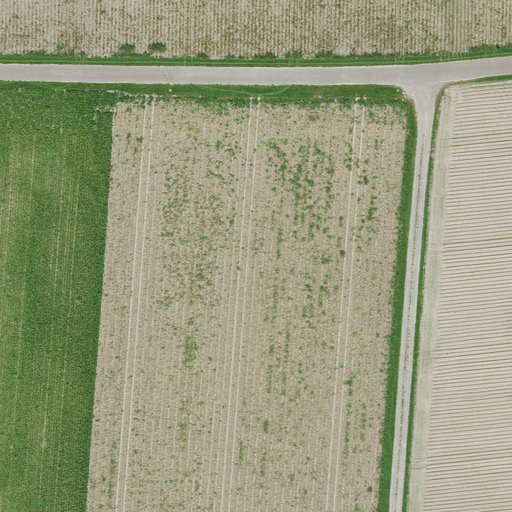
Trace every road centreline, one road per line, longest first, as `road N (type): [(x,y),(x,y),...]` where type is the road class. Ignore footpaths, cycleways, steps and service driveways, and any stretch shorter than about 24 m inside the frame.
road 1 (track): [(0,72),(430,72),(511,64)]
road 2 (track): [(398,511),(430,72)]
